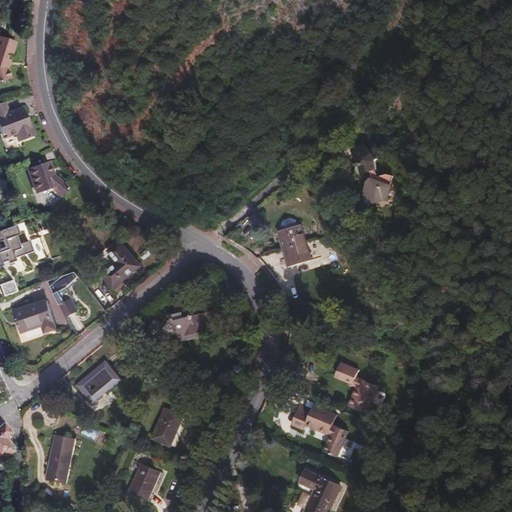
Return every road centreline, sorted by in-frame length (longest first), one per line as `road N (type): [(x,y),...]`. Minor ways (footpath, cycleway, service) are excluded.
road 1 (track): [(265,314),(299,304),(379,330),(412,350),(423,400),(392,511)]
road 2 (secondary): [(202,245),(108,187),(65,137),(43,65),(48,0)]
road 3 (secondary): [(202,511),(269,354),(252,287),(202,245)]
road 4 (residential): [(202,245),(13,405)]
road 5 (residential): [(350,114),(202,245)]
